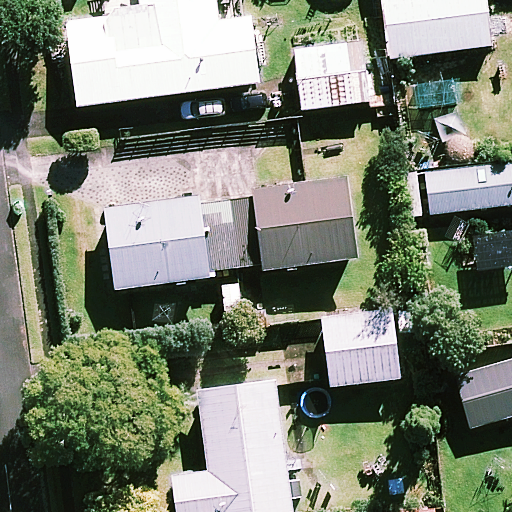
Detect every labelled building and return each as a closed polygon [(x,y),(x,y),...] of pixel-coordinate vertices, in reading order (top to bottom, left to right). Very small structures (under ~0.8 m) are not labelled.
[(219,30),(215,0),(113,0),(117,23),(70,29),(80,111),(260,89),(252,26),(219,30)] [(490,52),(485,0),(384,0),(391,62),(490,52)] [(370,107),(364,49),(297,56),(303,114),(370,107)] [(511,209),(511,167),(426,176),(430,218),(511,209)] [(204,203),(213,276),(265,269),(266,276),(359,265),(349,185),(204,203)] [(213,276),(204,203),(106,215),(116,296),(214,284),(213,276)] [(511,271),(511,238),(477,241),(479,274),(511,271)] [(420,313),(278,328),(284,384),(332,379),(333,391),(400,384),(395,338),(423,335),(420,313)] [(511,363),(458,384),(476,434),(511,420),(511,363)] [(292,511),(277,389),(199,399),(209,477),(174,481),(178,511),(292,511)]
